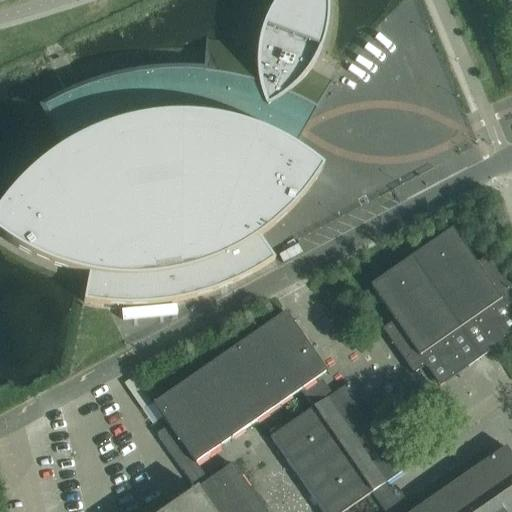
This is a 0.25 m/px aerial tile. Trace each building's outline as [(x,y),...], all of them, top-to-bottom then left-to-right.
[(0,238),(3,241),(7,243),(10,246),(15,248),(17,250),(18,251),(22,253),(25,254),(29,256),(32,258),(35,259),(43,263),(44,263),(47,264),(53,266),(54,267),(61,269),(69,272),(71,272),(72,273),(76,274),(88,276),(83,304),(84,304),(91,305),(97,306),(98,306),(106,307),(113,307),(117,308),(122,308),(130,308),(134,308),(147,307),(160,306),(161,306),(172,304),(185,302),(195,299),(197,298),(208,295),(218,292),(219,291),(226,288),(229,287),(239,283),(256,274),(257,273),(274,262),(264,247),(263,247),(258,240),(265,235),(266,234),(271,230),(278,224),(284,219),(288,215),(291,212),(297,205),(308,192),(311,189),(322,171),(317,167),(316,166),(311,162),(304,158),(298,154),(296,153),(293,151),(291,150),(289,149),(284,146),(304,109),(315,114),(334,82),(332,81),(311,71),(313,67),(315,64),(318,58),(319,55),(321,50),(324,42),(325,35),(326,29),(327,21),(327,15),(327,13),(327,6),(326,2),(326,0),(279,0),(277,2),(273,8),(269,14),(268,16),(264,26),(261,33),(259,41),(257,50),(252,49),(246,47),(233,44),(208,41),(208,40),(206,39),(204,55),(203,75),(180,74),(146,76),(128,79),(119,81),(115,82),(110,83),(109,83),(102,85),(94,88),(88,90),(75,95),(67,98),(58,103),(54,105),(45,110),(67,150),(63,152),(56,156),(49,161),(44,165),(37,170),(34,173),(28,178),(23,183),(20,185),(15,190),(12,194),(9,198),(6,201),(3,205),(1,208),(0,208),(0,238)] [(471,240),(450,251),(469,287),(490,276),(471,240)] [(450,251),(430,262),(449,297),(469,287),(450,251)] [(430,262),(410,272),(429,308),(449,297),(430,262)] [(410,272),(391,282),(409,318),(429,308),(410,272)] [(391,282),(371,292),(390,328),(409,318),(391,282)] [(371,292),(351,303),(370,338),(390,328),(371,292)] [(331,313),(311,324),(330,359),(350,349),(331,313)] [(498,317),(487,321),(491,330),(501,325),(498,317)] [(487,321),(476,326),(479,334),(491,330),(487,321)] [(311,324),(292,334),(311,370),(330,359),(311,324)] [(501,332),(464,348),(472,368),(509,354),(501,332)] [(457,333),(446,338),(449,347),(461,342),(457,333)] [(292,334),(273,344),(292,380),(311,370),(292,334)] [(446,338),(434,342),(438,351),(449,347),(446,338)] [(273,344),(254,354),(273,390),(292,380),(273,344)] [(416,350),(405,355),(409,363),(420,357),(416,350)] [(254,354),(235,365),(253,401),(273,390),(254,354)] [(511,360),(509,354),(472,368),(480,388),(511,376),(511,360)] [(405,355),(394,361),(398,369),(409,363),(405,355)] [(235,365),(214,376),(219,387),(214,389),(221,403),(226,400),(232,412),(253,401),(235,365)] [(430,372),(421,375),(425,387),(434,383),(430,372)] [(511,376),(480,388),(488,409),(511,399),(511,376)] [(355,381),(345,387),(349,395),(359,389),(355,381)] [(434,383),(425,387),(429,399),(438,395),(434,383)] [(345,387),(334,393),(338,401),(349,395),(345,387)] [(511,399),(488,409),(497,429),(511,423),(511,399)] [(168,400),(147,411),(166,447),(187,435),(182,425),(185,424),(179,412),(175,414),(168,400)] [(317,402),(306,408),(310,415),(321,410),(317,402)] [(306,408),(296,414),(300,421),(310,415),(306,408)] [(147,411),(127,422),(146,457),(166,447),(147,411)] [(445,412),(436,416),(441,427),(450,424),(445,412)] [(352,414),(344,417),(348,429),(356,425),(352,414)] [(281,421),(268,429),(272,436),(285,429),(281,421)] [(127,422),(108,432),(127,467),(146,457),(127,422)] [(511,423),(497,429),(505,449),(511,446),(511,423)] [(450,424),(441,427),(446,440),(455,436),(450,424)] [(356,425),(348,429),(352,439),(360,436),(356,425)] [(268,429),(257,434),(261,442),(272,436),(268,429)] [(108,432),(89,442),(108,477),(127,467),(108,432)] [(292,433),(250,455),(260,476),(302,453),(292,433)] [(89,442),(70,451),(79,493),(108,477),(89,442)] [(302,453),(260,476),(271,496),(313,473),(302,453)] [(462,454),(453,457),(458,468),(466,465),(462,454)] [(368,455),(359,458),(364,470),(372,466),(368,455)] [(466,465),(458,468),(463,479),(471,476),(466,465)] [(372,466),(364,470),(369,481),(376,478),(372,466)] [(192,468),(180,474),(185,482),(196,477),(192,468)] [(313,473),(271,496),(279,511),(284,511),(323,492),(313,473)] [(180,474),(169,480),(173,488),(185,482),(180,474)] [(153,489),(141,495),(145,503),(157,497),(153,489)] [(323,492),(284,511),(330,511),(333,511),(323,492)] [(478,494),(470,497),(475,508),(483,505),(478,494)] [(384,496),(375,499),(380,511),(389,507),(384,496)]
